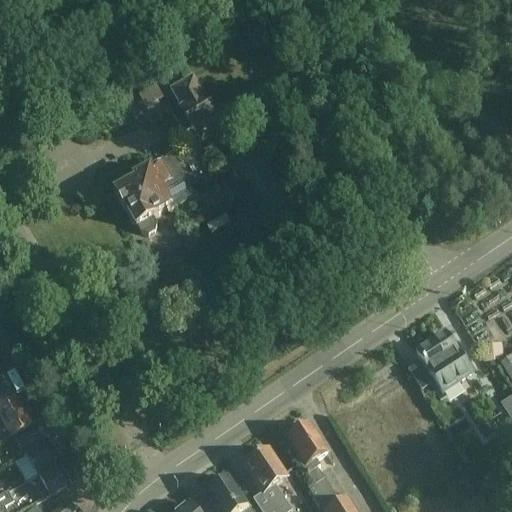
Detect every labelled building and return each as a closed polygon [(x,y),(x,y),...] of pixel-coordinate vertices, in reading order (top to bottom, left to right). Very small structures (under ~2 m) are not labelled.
[(198,130),(205,143),(222,133),(193,81),(176,90),(186,109),(180,112),(191,134),(198,130)] [(263,163),(244,174),(263,208),(283,197),(263,163)] [(136,186),(114,198),(125,217),(126,216),(135,232),(137,231),(141,238),(148,240),(154,236),(156,228),(152,222),(171,211),(160,191),(170,185),(177,181),(180,174),(176,167),(168,165),(161,169),(161,168),(150,174),(149,173),(134,182),(136,186)] [(471,377),(466,370),(445,338),(443,339),(443,338),(434,344),(434,345),(430,347),(426,346),(419,351),(418,355),(416,356),(442,396),(471,377)] [(511,359),(500,367),(511,385),(511,359)] [(0,410),(17,400),(2,373),(0,374),(0,410)] [(33,428),(17,400),(0,410),(0,419),(12,440),(33,428)] [(307,492),(320,511),(354,511),(346,500),(338,505),(317,472),(320,470),(316,464),(328,457),(308,427),(286,441),(299,461),(297,463),(307,478),(308,478),(314,487),(307,492)] [(44,449),(35,432),(14,444),(23,461),(27,458),(44,449)] [(56,469),(44,449),(27,458),(35,472),(25,478),(28,484),(39,478),(56,469)] [(258,511),(290,511),(275,489),(286,482),(267,454),(246,468),(257,485),(255,486),(262,496),(252,503),(258,511)] [(68,490),(56,469),(39,478),(51,500),(68,490)] [(205,497),(214,511),(248,511),(228,482),(217,490),(213,489),(208,493),(207,496),(205,497)] [(0,499),(10,494),(8,491),(3,494),(2,493),(0,494),(0,499)] [(0,510),(0,511),(15,503),(10,494),(0,499),(0,510)]
